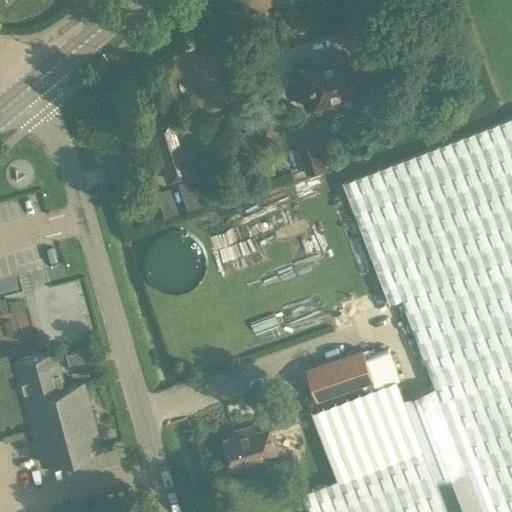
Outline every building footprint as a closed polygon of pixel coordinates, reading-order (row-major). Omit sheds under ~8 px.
[(353,90),(357,102),(373,97),(365,72),(354,75),(347,51),(294,68),(305,105),(353,90)] [(388,302),(400,297),(434,385),(403,397),(437,487),(431,489),(436,501),(442,499),(446,511),(511,511),(511,114),(342,180),(388,302)] [(188,177),(169,120),(148,127),(166,184),(188,177)] [(318,138),(296,145),(305,173),(327,165),(318,138)] [(8,299),(0,299),(0,338),(12,337),(8,299)] [(65,352),(68,363),(88,358),(86,347),(65,352)] [(305,368),(315,398),(372,378),(361,348),(305,368)] [(12,362),(39,462),(97,446),(80,382),(61,387),(51,351),(12,362)] [(224,439),(232,465),(263,455),(262,452),(276,447),(270,426),(256,431),(254,424),(233,430),(235,436),(224,439)]
